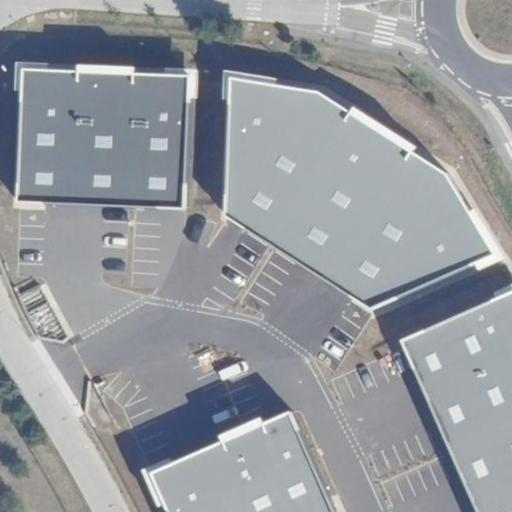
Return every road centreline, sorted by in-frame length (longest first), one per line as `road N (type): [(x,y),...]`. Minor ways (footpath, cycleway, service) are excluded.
road 1 (unknown): [(34,375),(171,327),(226,336),(283,365),(333,409),(385,511)]
road 2 (unclassified): [(0,305),(44,396),(121,511)]
road 3 (unclassified): [(307,4),(411,29),(454,52)]
